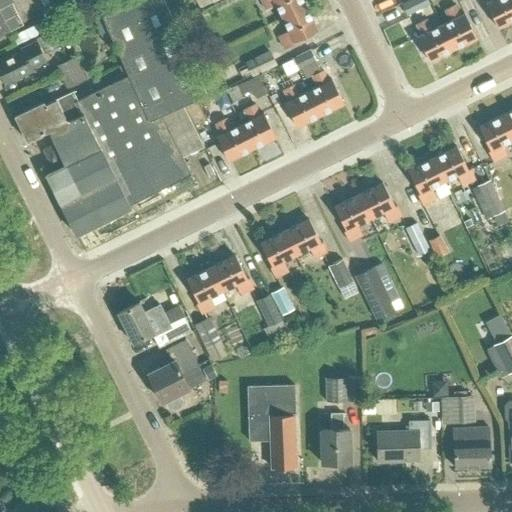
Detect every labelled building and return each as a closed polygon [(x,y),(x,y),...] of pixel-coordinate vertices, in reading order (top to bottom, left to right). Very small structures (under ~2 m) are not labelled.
[(43,102),(15,115),(26,140),(49,130),(64,166),(46,174),(76,234),(130,207),(129,205),(179,180),(190,175),(182,157),(162,116),(153,120),(138,87),(193,62),(164,0),(133,0),(101,15),(129,76),(76,100),(72,91),(62,95),(62,94),(43,102)] [(306,6),(302,0),(260,0),(265,9),(275,4),(282,17),(306,6)] [(407,0),(400,3),(406,15),(429,4),(427,0),(407,0)] [(511,19),(511,0),(489,0),(490,0),(485,2),(498,27),(511,19)] [(453,49),(476,37),(464,13),(459,15),(454,5),(445,9),(450,20),(441,25),(453,49)] [(306,6),(282,17),(288,30),(277,35),(284,48),(294,43),(293,41),(317,30),(306,6)] [(0,12),(0,33),(8,30),(0,12)] [(199,12),(186,19),(191,29),(204,22),(199,12)] [(453,49),(441,25),(431,30),(426,19),(417,24),(422,35),(418,37),(429,60),(453,49)] [(32,70),(32,68),(46,62),(35,39),(0,56),(0,73),(5,83),(32,70)] [(280,60),(275,48),(269,51),(269,50),(244,61),(251,76),(276,65),(275,62),(280,60)] [(311,49),(291,58),(297,70),(317,60),(311,49)] [(69,59),(67,60),(56,65),(67,87),(85,78),(80,67),(74,69),(69,59)] [(318,85),(308,90),(320,114),(343,103),(331,79),(327,81),(322,70),(312,75),(318,85)] [(227,92),(232,102),(263,86),(257,74),(236,85),(237,86),(227,92)] [(293,84),(284,89),(289,100),(285,102),(297,126),(320,114),(308,90),(307,91),(298,95),(293,84)] [(205,114),(225,107),(219,91),(199,99),(205,114)] [(252,148),(275,137),(263,112),(259,114),(253,103),(244,108),(249,119),(240,124),(252,148)] [(511,109),(503,114),(511,133),(511,109)] [(511,133),(503,114),(479,126),(490,149),(488,150),(493,161),(506,155),(501,144),(511,139),(511,133)] [(252,148),(240,124),(230,129),(224,118),(215,122),(221,133),(216,135),(228,160),(252,148)] [(456,145),(432,157),(444,181),(457,175),(462,185),(475,179),(470,168),(467,169),(456,145)] [(432,157),(408,169),(419,193),(417,194),(423,205),(436,198),(431,188),(444,181),(432,157)] [(504,209),(489,179),(476,185),(491,215),(504,209)] [(382,182),(358,194),(370,218),(383,211),(388,222),(401,215),(396,204),(394,205),(382,182)] [(370,218),(358,194),(334,206),(346,229),(344,230),(349,241),(362,234),(357,224),(370,218)] [(320,242),(308,218),(284,230),(296,254),(309,248),(314,258),(327,251),(322,241),(320,242)] [(429,250),(416,222),(404,227),(417,255),(429,250)] [(284,230),(260,242),(272,265),(270,266),(275,277),(288,271),(283,260),(296,254),(284,230)] [(447,251),(439,234),(427,240),(435,257),(447,251)] [(210,266),(222,290),(235,284),(240,294),(253,288),(248,277),(246,278),(234,254),(210,266)] [(352,280),(341,258),(327,266),(342,296),(356,289),(351,281),(352,280)] [(353,275),(376,320),(403,307),(381,261),(353,275)] [(222,290),(210,266),(186,278),(198,302),(196,303),(201,313),(214,307),(209,297),(222,290)] [(293,308),(282,287),(270,293),(280,315),(293,308)] [(281,319),(268,293),(254,300),(267,325),(268,325),(272,333),(284,327),(280,319),(281,319)] [(144,312),(139,301),(117,312),(132,342),(152,333),(159,346),(190,330),(183,316),(169,323),(159,304),(144,312)] [(221,340),(209,316),(193,323),(206,348),(221,340)] [(486,331),(493,344),(486,348),(501,376),(511,370),(511,336),(505,322),(486,331)] [(171,361),(147,372),(162,402),(164,400),(168,408),(174,409),(180,407),(182,400),(179,393),(189,388),(182,374),(199,366),(185,339),(165,349),(171,361)] [(324,377),(325,400),(346,400),(345,376),(324,377)] [(360,400),(360,376),(346,376),(347,400),(360,400)] [(448,395),(447,379),(431,380),(432,396),(448,395)] [(294,384),(247,385),(249,440),(269,439),(270,466),(271,467),(295,466),(293,415),(295,415),(294,384)] [(452,422),(471,421),(471,412),(467,412),(466,395),(451,396),(452,422)] [(511,400),(507,400),(503,405),(503,417),(507,421),(509,421),(510,461),(511,460),(511,400)] [(438,401),(425,401),(425,411),(438,411),(438,401)] [(322,463),(350,462),(349,428),(343,428),(342,412),(330,412),(331,428),(321,428),(322,463)] [(409,430),(376,431),(377,461),(419,460),(418,448),(430,448),(430,429),(429,420),(408,420),(409,430)] [(455,467),(489,465),(487,426),(453,428),(455,467)]
